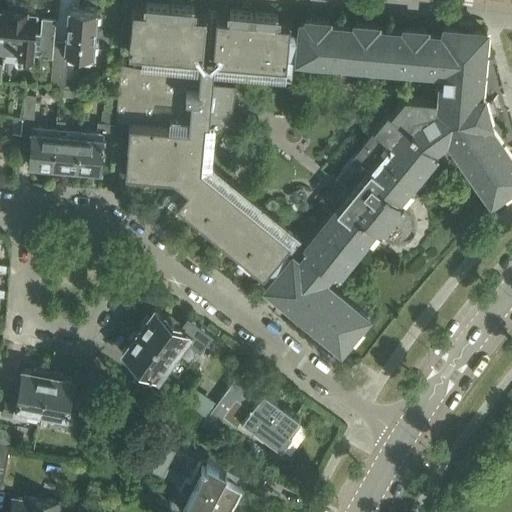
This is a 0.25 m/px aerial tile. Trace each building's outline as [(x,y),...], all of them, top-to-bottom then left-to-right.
[(7,8),(3,52),(19,54),(19,55),(33,55),(37,10),(29,10),(29,5),(25,5),(23,1),(15,1),(11,4),(8,3),(7,8)] [(489,120),(491,119),(489,110),(486,111),(484,103),(486,103),(484,94),(482,94),(481,92),(487,28),(474,27),(473,21),(460,20),(458,26),(445,24),(444,32),(427,31),(428,27),(405,25),(404,29),(378,27),(379,23),(356,21),(356,25),(330,22),(330,18),(307,16),(307,20),(301,20),(300,30),(290,30),(291,21),(278,20),(279,14),(256,12),(256,13),(253,13),(253,12),(231,10),(230,16),(220,15),(220,14),(217,14),(215,41),(205,40),(207,13),(205,13),(205,14),(194,13),(195,7),(172,5),(172,6),(170,5),(147,3),(147,9),(136,8),(136,7),(133,7),(131,31),(129,52),(143,53),(202,59),(201,66),(200,66),(200,67),(201,67),(200,77),(122,63),(122,61),(121,61),(116,123),(117,123),(117,121),(130,122),(128,144),(126,172),(128,172),(128,173),(171,177),(172,176),(174,176),(180,181),(188,188),(177,201),(179,203),(178,203),(198,219),(199,219),(200,220),(200,221),(219,237),(220,236),(222,238),(221,238),(241,254),(242,254),(243,255),(242,256),(262,272),(263,271),(264,273),(268,268),(276,274),(266,286),(342,348),(350,338),(356,340),(364,330),(360,325),(369,315),(325,279),(332,270),(336,273),(336,274),(337,275),(337,274),(366,239),(371,243),(381,230),(387,235),(393,238),(399,239),(405,238),(410,235),(415,229),(416,224),(416,218),(414,212),(410,207),(404,202),(414,190),(409,186),(438,151),(438,150),(437,149),(437,150),(435,148),(449,138),(492,199),(503,192),(508,195),(511,192),(511,153),(490,122),(489,120)] [(65,51),(69,52),(93,54),(93,50),(97,50),(98,40),(95,40),(97,8),(70,5),(66,42),(65,51)] [(69,52),(65,51),(66,42),(54,41),(51,84),(66,86),(69,52)] [(23,116),(34,117),(36,94),(25,93),(23,116)] [(81,129),(77,167),(79,167),(80,169),(89,170),(91,168),(102,169),(105,130),(111,130),(112,122),(113,110),(104,109),(103,122),(97,121),(96,131),(81,129)] [(56,127),(53,165),(63,166),(65,168),(73,169),(76,167),(77,167),(81,129),(65,128),(66,120),(58,119),(57,127),(56,127)] [(53,165),(56,127),(31,125),(29,163),(39,164),(41,166),(49,167),(51,165),(53,165)] [(139,328),(177,356),(188,341),(193,344),(198,337),(206,343),(213,334),(189,316),(182,325),(180,323),(181,322),(166,312),(165,313),(156,306),(150,314),(146,315),(141,322),(140,327),(139,328)] [(177,356),(139,328),(135,330),(130,337),(129,342),(123,349),(133,356),(132,358),(147,369),(148,367),(161,377),(177,356)] [(40,413),(49,369),(22,365),(20,377),(22,377),(20,385),(19,384),(17,390),(19,391),(18,395),(7,393),(3,413),(15,416),(16,409),(40,413)] [(49,369),(40,413),(65,418),(64,425),(76,427),(80,407),(69,405),(70,400),(71,400),(72,394),(71,394),(72,386),(74,387),(76,374),(49,369)] [(251,381),(240,372),(239,372),(202,423),(214,431),(222,420),(236,429),(243,419),(254,428),(252,431),(264,439),(266,436),(282,448),(301,422),(298,420),(300,416),(264,390),(255,402),(242,393),(251,381)] [(184,396),(166,383),(159,393),(177,405),(184,396)] [(195,386),(184,402),(204,417),(216,401),(195,386)] [(181,509),(187,511),(227,511),(242,483),(240,482),(232,478),(235,472),(208,458),(206,462),(203,460),(202,462),(200,461),(190,479),(167,467),(176,451),(146,435),(133,459),(182,485),(180,488),(189,494),(181,509)] [(0,479),(3,480),(8,446),(0,444),(0,479)] [(57,511),(60,501),(28,495),(27,499),(15,497),(12,511),(57,511)]
